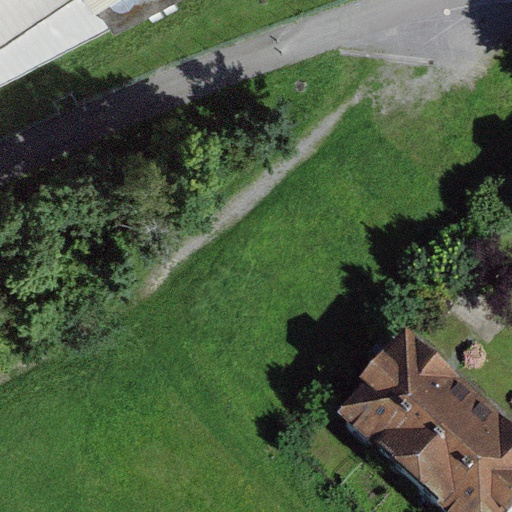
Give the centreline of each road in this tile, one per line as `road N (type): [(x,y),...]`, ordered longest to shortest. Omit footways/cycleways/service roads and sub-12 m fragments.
road 1 (track): [(0,385),(134,297),(378,75),(419,4)]
road 2 (residential): [(247,61),(431,0)]
